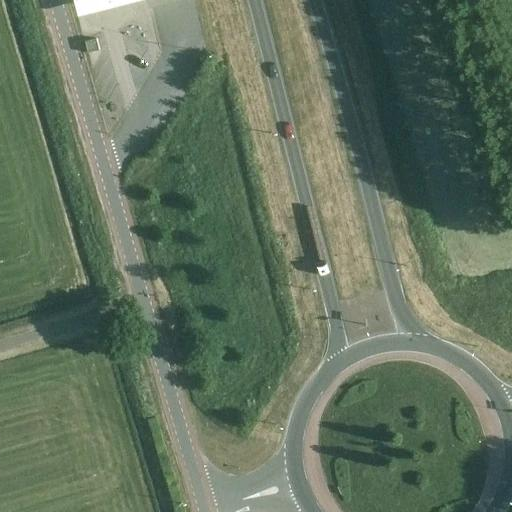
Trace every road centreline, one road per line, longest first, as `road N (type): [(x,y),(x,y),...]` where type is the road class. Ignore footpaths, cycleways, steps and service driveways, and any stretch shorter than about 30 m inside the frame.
road 1 (unclassified): [(205,511),(54,0)]
road 2 (trunk): [(252,0),(334,310),(339,363)]
road 3 (trunk): [(412,342),(315,0)]
road 4 (trunk): [(339,363),(299,417),(298,485)]
